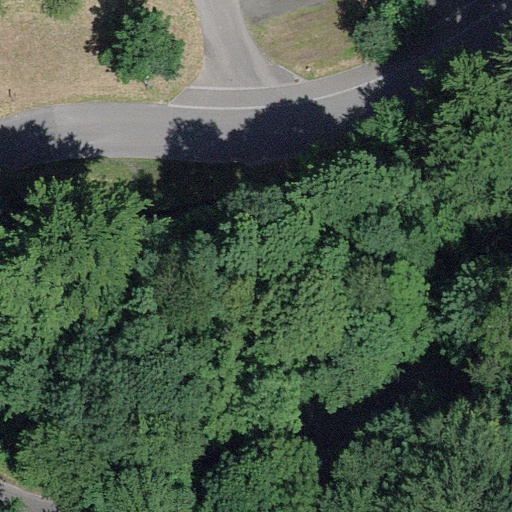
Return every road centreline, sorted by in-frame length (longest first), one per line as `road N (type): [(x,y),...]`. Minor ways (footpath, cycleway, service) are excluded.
road 1 (unclassified): [(511,27),(408,89),(291,130),(71,132),(0,152)]
road 2 (unclassified): [(154,511),(351,414),(456,394),(511,399)]
road 3 (track): [(216,0),(231,78),(222,136)]
